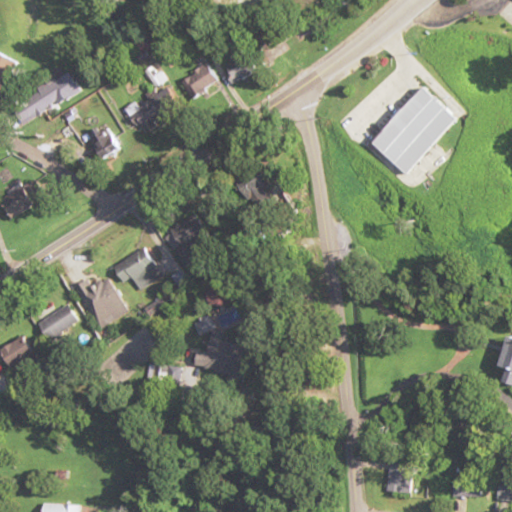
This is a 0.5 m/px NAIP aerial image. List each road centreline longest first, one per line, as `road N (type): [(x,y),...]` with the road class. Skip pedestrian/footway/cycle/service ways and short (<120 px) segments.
road 1 (secondary): [(0,287),(420,0)]
road 2 (residential): [(359,511),(348,301),(305,85)]
road 3 (residential): [(0,140),(116,206)]
